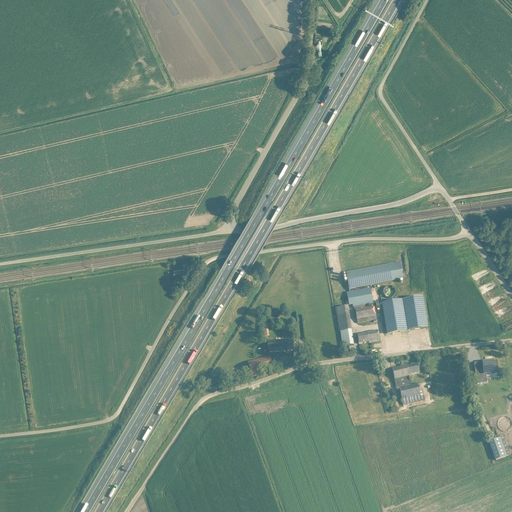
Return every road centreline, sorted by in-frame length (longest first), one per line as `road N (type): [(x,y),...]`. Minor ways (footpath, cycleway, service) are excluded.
road 1 (motorway): [(383,0),(84,511)]
road 2 (motorway): [(99,511),(396,0)]
road 3 (unclassified): [(0,438),(111,419),(212,259),(468,231)]
road 4 (unclassified): [(127,511),(211,395),(313,363),(511,341)]
road 5 (unclassified): [(229,231),(309,70),(312,0)]
road 6 (unclassified): [(0,264),(229,231)]
road 7 (unclassified): [(229,231),(394,205),(438,186)]
road 8 (unclassified): [(438,186),(379,91),(426,0)]
